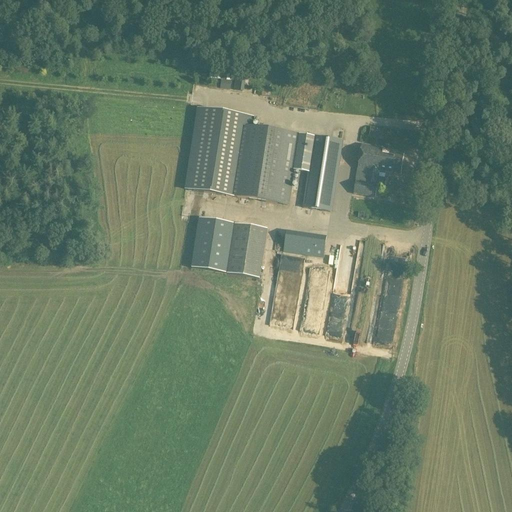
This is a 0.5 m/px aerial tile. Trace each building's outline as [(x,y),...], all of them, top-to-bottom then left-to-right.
[(237,126),(252,128),(254,118),(200,110),(187,191),(226,197),(237,126)] [(314,138),(252,128),(237,126),(226,197),(288,206),(293,171),(309,173),(314,138)] [(371,127),(370,135),(382,138),(384,130),(371,127)] [(314,138),(309,173),(303,209),(330,213),(341,142),(314,138)] [(362,145),(361,147),(359,160),(402,166),(404,154),(383,150),(383,149),(362,145)] [(401,175),(402,166),(359,160),(353,195),(375,199),(380,172),(401,175)] [(226,275),(233,225),(200,220),(192,269),(226,275)] [(259,280),(267,230),(235,225),(227,275),(259,280)] [(326,239),(306,236),(304,256),(323,258),(326,239)] [(364,243),(362,285),(380,286),(382,244),(364,243)]
